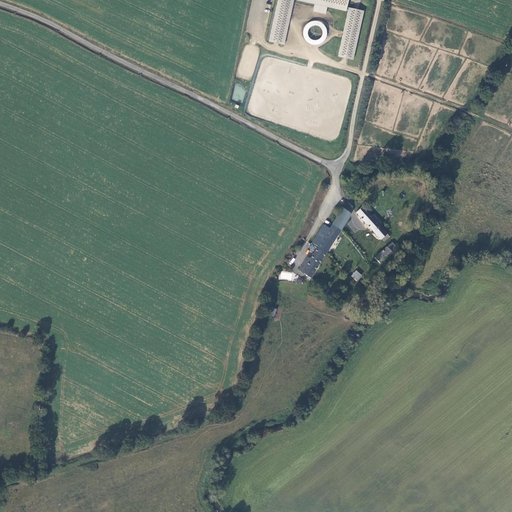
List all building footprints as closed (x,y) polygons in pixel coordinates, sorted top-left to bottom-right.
[(277,0),(268,41),(283,44),(293,0),(297,0),(315,4),(313,11),(325,14),(327,6),(346,11),(346,10),(348,10),(337,56),(352,60),(364,11),(346,7),(347,0),(277,0)] [(305,27),(304,46),(325,47),(326,23),(315,23),(315,28),(305,27)] [(379,243),(384,238),(381,234),(381,233),(377,229),(374,226),(377,223),(373,219),(371,221),(358,207),(350,213),(375,240),(376,239),(379,243)] [(312,249),(321,254),(344,215),(337,209),(324,229),(318,226),(307,244),(313,248),(312,249)] [(387,243),(370,258),(376,264),(392,249),(387,243)] [(321,254),(312,249),(305,261),(302,259),(299,264),(302,266),(297,274),(306,279),(321,254)] [(302,266),(299,264),(294,272),(297,274),(302,266)] [(356,270),(351,276),(357,281),(362,275),(356,270)]
